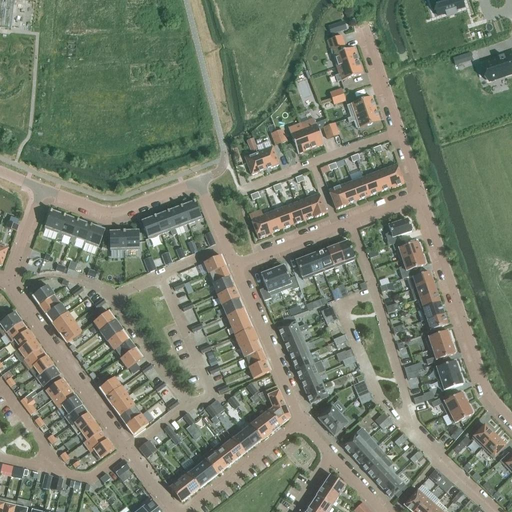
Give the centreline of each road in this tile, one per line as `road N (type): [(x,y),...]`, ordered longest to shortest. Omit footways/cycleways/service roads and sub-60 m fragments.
road 1 (residential): [(127,450),(186,405),(107,297),(225,246)]
road 2 (residential): [(511,421),(482,381),(420,194)]
road 3 (residential): [(41,189),(113,212),(198,181),(225,246)]
road 4 (residential): [(127,450),(6,285)]
road 5 (residential): [(420,194),(234,265)]
road 6 (residential): [(234,265),(301,424)]
road 7 (residential): [(399,132),(243,191)]
road 8 (residential): [(187,511),(301,424)]
